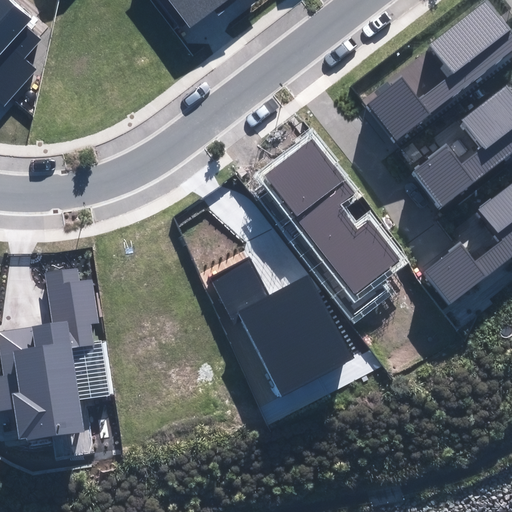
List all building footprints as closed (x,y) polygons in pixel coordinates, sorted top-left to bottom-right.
[(11,0),(0,0),(0,101),(3,105),(35,70),(22,58),(39,40),(23,26),(31,18),(11,0)] [(170,0),(190,27),(213,9),(218,14),(236,0),(170,0)] [(398,137),(511,49),(511,45),(479,2),(398,63),(407,75),(372,102),(398,137)] [(438,207),(511,149),(511,95),(503,84),(457,120),(465,130),(411,173),(438,207)] [(314,140),(266,176),(355,294),(400,261),(369,220),(357,230),(338,205),(354,194),(314,140)] [(448,304),(511,254),(511,181),(448,231),(457,242),(421,270),(448,304)] [(354,360),(308,275),(268,296),(249,260),(212,280),(231,317),(238,313),(284,397),(354,360)] [(91,266),(46,272),(53,323),(0,330),(0,334),(6,377),(0,377),(0,409),(16,407),(20,440),(55,435),(58,457),(92,452),(77,347),(92,345),(89,323),(99,321),(91,266)]
